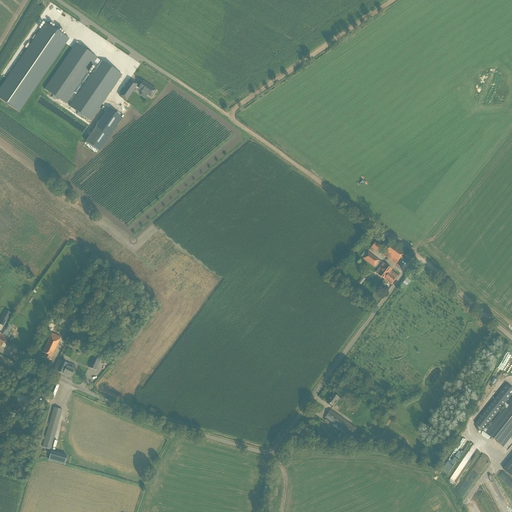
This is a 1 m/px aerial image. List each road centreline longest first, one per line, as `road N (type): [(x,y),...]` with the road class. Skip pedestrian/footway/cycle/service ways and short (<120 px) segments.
road 1 (unclassified): [(511,338),(416,255),(269,452),(117,405),(0,350)]
road 2 (track): [(416,255),(227,114)]
road 3 (track): [(227,114),(57,0)]
road 4 (track): [(227,114),(394,0)]
